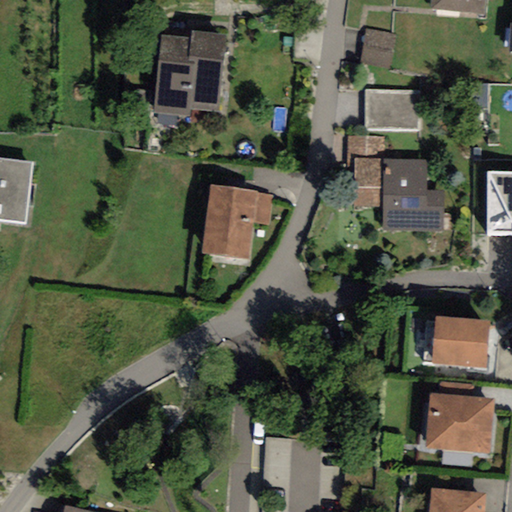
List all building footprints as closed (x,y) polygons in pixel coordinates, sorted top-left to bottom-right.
[(432,0),(432,16),(485,19),(485,0),(432,0)] [(396,35),(365,29),(358,65),(389,71),(396,35)] [(191,44),(161,40),(152,116),(189,120),(190,111),(218,114),(226,39),(191,35),(191,44)] [(420,94),(365,93),(365,130),(419,131),(420,94)] [(335,173),(354,173),(354,162),(381,162),(381,138),(335,138),(335,173)] [(31,165),(0,162),(0,223),(25,226),(31,165)] [(381,162),(354,162),(354,173),(354,209),(381,209),(381,233),(424,234),(425,163),(381,162)] [(511,178),(488,179),(488,237),(511,225),(511,178)] [(256,195),(209,189),(201,258),(249,263),(253,226),(256,195)] [(272,196),(256,195),(253,226),(268,227),(272,196)] [(435,323),(432,372),(487,375),(490,326),(435,323)] [(429,399),(424,453),(490,458),(494,404),(429,399)] [(430,494),(428,511),(484,511),(485,498),(430,494)]
